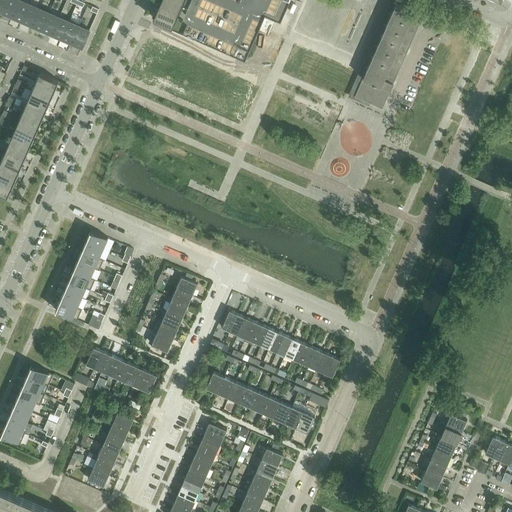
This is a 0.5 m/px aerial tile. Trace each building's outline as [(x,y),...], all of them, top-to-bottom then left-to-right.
[(7,0),(3,12),(13,16),(19,0),(7,0)] [(22,0),(19,0),(13,16),(22,20),(30,3),(22,0)] [(161,0),(160,2),(159,5),(155,14),(154,16),(154,18),(173,26),(246,59),(258,31),(265,14),(276,19),(284,10),(288,0),(161,0)] [(30,3),(22,20),(32,25),(40,8),(30,3)] [(383,108),(409,46),(423,15),(396,3),(355,95),(383,108)] [(40,8),(32,25),(42,29),(50,12),(40,8)] [(50,12),(42,29),(52,33),(60,16),(50,12)] [(60,16),(52,33),(62,38),(70,21),(60,16)] [(70,21),(62,38),(72,42),(79,25),(70,21)] [(79,25),(72,42),(82,47),(90,29),(79,25)] [(59,80),(40,72),(36,81),(55,89),(59,80)] [(51,98),(55,89),(36,81),(32,90),(51,98)] [(47,107),(51,98),(32,90),(28,99),(47,107)] [(47,107),(28,99),(24,108),(43,116),(47,107)] [(39,125),(43,116),(24,108),(20,116),(39,125)] [(35,133),(39,125),(20,116),(16,125),(35,133)] [(32,142),(35,133),(16,125),(13,134),(32,142)] [(32,142),(13,134),(9,143),(28,151),(32,142)] [(28,151),(9,143),(5,152),(24,160),(28,151)] [(20,169),(24,160),(5,152),(1,160),(20,169)] [(20,169),(1,160),(0,162),(0,170),(16,178),(20,169)] [(16,178),(0,170),(0,180),(12,186),(16,178)] [(12,186),(0,180),(0,192),(8,196),(12,186)] [(104,247),(108,237),(91,230),(87,240),(104,247)] [(100,257),(104,247),(87,240),(82,250),(100,257)] [(104,259),(100,257),(82,250),(78,260),(95,267),(99,269),(104,259)] [(91,277),(95,267),(78,260),(73,270),(91,277)] [(95,279),(91,277),(73,270),(69,280),(86,287),(91,289),(95,279)] [(193,294),(198,282),(192,280),(193,275),(187,272),(185,277),(182,275),(177,287),(193,294)] [(82,297),(86,287),(69,280),(65,290),(82,297)] [(193,294),(177,287),(172,298),(188,305),(193,294)] [(77,307),(82,297),(65,290),(60,300),(77,307)] [(188,305),(172,298),(167,309),(183,316),(188,305)] [(82,309),(77,307),(60,300),(56,310),(78,319),(82,309)] [(183,316),(167,309),(162,321),(178,328),(183,316)] [(222,326),(230,330),(238,313),(230,309),(222,326)] [(245,316),(238,313),(230,330),(238,333),(245,316)] [(254,320),(245,316),(238,333),(246,337),(254,320)] [(261,323),(254,320),(246,337),(254,340),(261,323)] [(178,328),(162,321),(157,332),(173,339),(178,328)] [(269,327),(261,323),(254,340),(262,344),(269,327)] [(277,330),(269,327),(262,344),(270,347),(277,330)] [(285,334),(277,330),(270,347),(278,351),(285,334)] [(173,339),(157,332),(152,343),(168,350),(173,339)] [(293,337),(285,334),(278,351),(285,354),(293,337)] [(301,341),(293,337),(285,354),(293,358),(301,341)] [(309,344),(301,341),(293,358),(301,361),(309,344)] [(316,348),(309,344),(301,361),(309,365),(316,348)] [(86,363),(94,367),(102,350),(94,346),(86,363)] [(324,351),(316,348),(309,365),(317,368),(324,351)] [(110,353),(102,350),(94,367),(102,370),(110,353)] [(332,355),(324,351),(317,368),(325,372),(332,355)] [(117,356),(110,353),(102,370),(110,373),(117,356)] [(340,358),(332,355),(325,372),(333,375),(340,358)] [(125,360),(117,356),(110,373),(118,377),(125,360)] [(133,363),(125,360),(118,377),(126,380),(133,363)] [(141,367),(133,363),(126,380),(134,384),(141,367)] [(54,374),(32,364),(27,374),(45,382),(49,384),(54,374)] [(149,370),(141,367),(134,384),(141,387),(149,370)] [(157,374),(149,370),(141,387),(150,391),(157,374)] [(206,387),(218,392),(225,376),(213,371),(206,387)] [(40,392),(45,382),(27,374),(23,384),(40,392)] [(236,381),(225,376),(218,392),(229,397),(236,381)] [(247,386),(236,381),(229,397),(240,401),(247,386)] [(45,394),(40,392),(23,384),(19,394),(36,402),(40,404),(45,394)] [(258,390),(247,386),(240,401),(251,406),(258,390)] [(270,396),(258,390),(251,406),(263,411),(270,396)] [(32,412),(36,402),(19,394),(14,404),(32,412)] [(281,401),(270,396),(263,411),(274,417),(281,401)] [(292,405),(281,401),(274,417),(285,421),(292,405)] [(27,422),(32,412),(14,404),(10,414),(27,422)] [(303,410),(292,405),(285,421),(296,426),(303,410)] [(118,410),(113,422),(129,429),(134,417),(118,410)] [(315,416),(303,410),(296,426),(308,431),(315,416)] [(451,412),(446,423),(462,430),(467,419),(451,412)] [(23,432),(27,422),(10,414),(5,424),(23,432)] [(210,421),(206,429),(223,437),(227,429),(210,421)] [(129,429),(113,422),(108,433),(124,440),(129,429)] [(462,430),(446,423),(442,422),(437,433),(441,435),(457,442),(462,430)] [(25,433),(23,432),(5,424),(1,434),(9,438),(21,443),(25,433)] [(242,427),(238,434),(246,438),(249,430),(242,427)] [(206,429),(203,437),(220,444),(223,437),(206,429)] [(124,440),(108,433),(103,444),(119,451),(124,440)] [(457,442),(441,435),(436,446),(452,453),(457,442)] [(485,452),(494,456),(501,439),(493,435),(485,452)] [(203,437),(199,445),(217,452),(220,444),(203,437)] [(509,442),(501,439),(494,456),(502,459),(509,442)] [(511,456),(511,443),(509,442),(502,459),(509,463),(511,456)] [(119,451),(103,444),(98,456),(114,463),(119,451)] [(199,445),(196,452),(213,460),(217,452),(199,445)] [(267,446),(262,458),(278,465),(283,453),(267,446)] [(452,453),(436,446),(431,457),(447,464),(452,453)] [(196,452),(193,461),(210,468),(213,460),(196,452)] [(114,463),(98,456),(93,467),(109,474),(114,463)] [(447,464),(431,457),(426,469),(442,476),(447,464)] [(278,465),(262,458),(257,469),(273,476),(278,465)] [(193,461),(189,468),(206,476),(210,468),(193,461)] [(109,474),(93,467),(88,478),(104,485),(109,474)] [(189,468),(186,476),(203,484),(206,476),(189,468)] [(273,476),(257,469),(252,481),(268,487),(273,476)] [(442,476),(426,469),(421,480),(437,487),(442,476)] [(186,476),(182,484),(199,492),(203,484),(186,476)] [(268,487),(252,481),(247,491),(263,498),(268,487)] [(182,484),(179,492),(196,500),(199,492),(182,484)] [(49,511),(0,490),(0,511),(49,511)] [(263,498),(247,491),(243,502),(258,509),(263,498)] [(179,492),(175,500),(192,508),(196,500),(179,492)] [(175,500),(172,507),(182,511),(190,511),(192,508),(175,500)] [(257,511),(258,509),(243,502),(238,511),(257,511)] [(405,511),(414,511),(417,507),(409,503),(405,511)]
